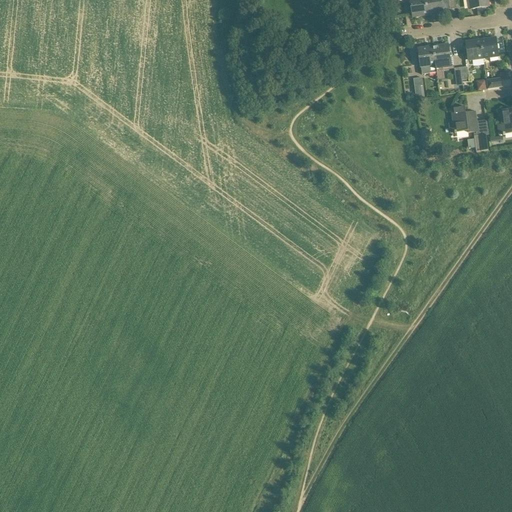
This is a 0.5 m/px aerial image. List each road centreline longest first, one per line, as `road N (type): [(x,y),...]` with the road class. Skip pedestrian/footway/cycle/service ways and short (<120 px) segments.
road 1 (track): [(301,502),(413,329)]
road 2 (track): [(413,329),(511,189)]
